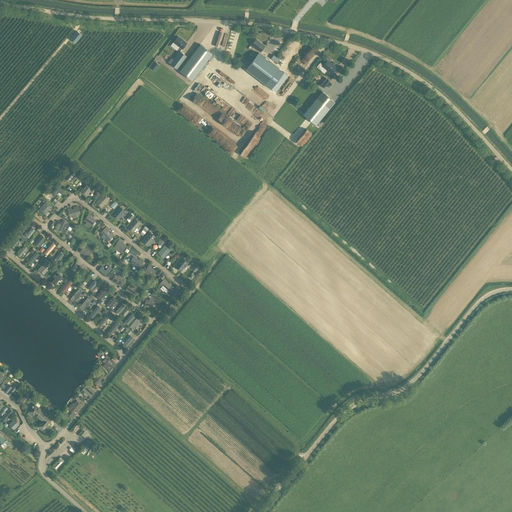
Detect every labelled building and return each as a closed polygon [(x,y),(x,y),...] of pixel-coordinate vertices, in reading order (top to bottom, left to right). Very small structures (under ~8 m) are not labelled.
[(221,40),(220,45),(225,46),(229,30),(226,29),(223,40),(221,40)] [(82,35),(77,31),(71,39),(75,43),(82,35)] [(174,42),(171,46),(177,50),(180,46),(183,49),(188,43),(179,36),(174,42)] [(256,38),(251,44),(260,52),(265,46),(256,38)] [(201,44),(181,71),(193,80),(213,53),(201,44)] [(180,51),(173,59),(171,57),(168,62),(177,69),(187,56),(180,51)] [(258,52),(246,69),(273,90),(285,73),(258,52)] [(323,66),(320,69),(325,73),(327,70),(332,74),(338,67),(329,59),(323,66)] [(159,64),(155,61),(151,66),(155,70),(159,64)] [(359,82),(371,65),(365,61),(353,78),(359,82)] [(326,77),(320,84),(325,88),(331,81),(326,77)] [(199,82),(194,90),(197,92),(192,99),(200,104),(204,98),(200,96),(202,93),(204,95),(206,92),(207,93),(209,90),(199,82)] [(322,91),(303,114),(316,125),(335,102),(322,91)] [(70,182),(77,173),(71,169),(64,177),(70,182)] [(96,186),(89,180),(81,190),(88,196),(92,191),(92,192),(94,189),(93,189),(96,186)] [(64,196),(67,193),(59,186),(53,193),(56,195),(59,191),(64,196)] [(97,202),(103,207),(110,199),(105,193),(97,202)] [(46,215),(53,206),(47,201),(40,210),(46,215)] [(81,214),(79,206),(75,207),(75,208),(73,209),(72,208),(68,208),(70,217),(74,216),(74,218),(79,217),(78,215),(81,214)] [(118,221),(126,212),(120,207),(112,215),(118,221)] [(93,226),(97,219),(92,216),(93,215),(90,213),(85,220),(87,222),(86,224),(91,227),(92,225),(93,226)] [(132,213),(126,219),(130,221),(135,216),(132,213)] [(141,222),(134,217),(126,226),(133,232),(141,222)] [(67,223),(68,221),(64,220),(63,222),(61,221),(59,224),(60,225),(58,229),(67,233),(70,225),(67,223)] [(144,235),(150,228),(147,225),(140,232),(144,235)] [(102,236),(107,242),(115,235),(112,232),(111,233),(110,231),(111,230),(108,226),(101,232),(103,235),(102,236)] [(32,227),(25,234),(28,237),(35,229),(32,227)] [(155,239),(157,237),(150,231),(143,240),(149,246),(153,241),(154,242),(155,240),(155,239)] [(32,241),(35,243),(41,236),(38,233),(32,241)] [(10,248),(19,238),(15,235),(7,245),(10,248)] [(120,239),(114,248),(122,253),(128,245),(123,242),(123,241),(120,239)] [(42,249),(45,252),(52,244),(49,241),(42,249)] [(27,247),(24,245),(17,253),(20,256),(27,247)] [(89,258),(93,252),(94,250),(88,245),(86,247),(85,246),(80,252),(89,258)] [(166,245),(159,253),(165,258),(172,250),(166,245)] [(27,262),(30,265),(39,254),(36,251),(27,262)] [(60,251),(54,259),(57,262),(64,254),(60,251)] [(143,265),(145,260),(141,258),(140,259),(134,256),(130,263),(134,264),(133,266),(137,268),(137,267),(141,268),(143,269),(145,266),(143,265)] [(174,266),(180,271),(183,268),(188,262),(185,259),(186,258),(183,256),(182,257),(174,266)] [(44,261),(37,270),(40,273),(47,264),(44,261)] [(187,268),(196,275),(201,268),(192,261),(187,268)] [(75,263),(68,271),(72,274),(79,266),(75,263)] [(153,278),(157,271),(152,268),(153,266),(150,264),(144,274),(147,276),(148,275),(153,278)] [(106,270),(102,267),(99,270),(107,276),(113,268),(110,266),(106,270)] [(84,271),(77,280),(80,282),(88,274),(84,271)] [(62,275),(59,273),(51,282),(54,284),(59,279),(60,280),(63,277),(61,276),(62,275)] [(113,281),(119,284),(119,285),(123,287),(127,279),(123,277),(124,276),(120,274),(119,275),(116,274),(113,281)] [(69,279),(61,290),(64,293),(73,282),(69,279)] [(98,282),(94,279),(87,287),(91,290),(98,282)] [(167,292),(168,293),(174,285),(171,282),(170,283),(164,279),(160,284),(163,286),(161,288),(164,291),(164,292),(166,294),(167,292)] [(139,289),(130,283),(126,290),(134,296),(139,289)] [(107,290),(104,287),(96,296),(100,299),(107,290)] [(81,292),(78,289),(70,298),(73,301),(81,292)] [(110,306),(117,298),(113,295),(106,303),(110,306)] [(91,300),(88,297),(80,307),(83,309),(91,300)] [(161,302),(158,302),(158,301),(155,300),(155,299),(150,298),(150,300),(146,299),(145,306),(152,308),(152,309),(157,310),(157,307),(160,307),(161,302)] [(118,315),(126,306),(122,303),(115,312),(118,315)] [(101,307),(97,305),(89,314),(93,317),(101,307)] [(136,315),(133,312),(124,322),(128,324),(136,315)] [(109,317),(106,315),(99,323),(102,325),(109,317)] [(140,319),(137,316),(130,325),(133,328),(140,319)] [(116,321),(108,331),(111,334),(120,324),(116,321)] [(131,335),(126,341),(123,344),(126,347),(131,341),(134,337),(131,335)] [(106,358),(103,361),(106,363),(104,366),(110,371),(117,364),(114,361),(110,358),(109,360),(106,358)] [(99,371),(91,380),(98,386),(101,383),(100,382),(105,376),(99,371)] [(8,393),(11,396),(18,386),(15,384),(8,393)] [(80,391),(82,393),(85,396),(84,397),(87,399),(93,393),(90,390),(90,391),(89,390),(89,389),(85,385),(80,391)] [(20,397),(17,401),(23,406),(30,397),(27,394),(22,399),(20,397)] [(68,408),(73,412),(70,416),(73,419),(79,412),(78,411),(83,405),(79,403),(80,402),(77,400),(74,403),(73,402),(68,408)] [(40,407),(41,405),(38,403),(37,404),(35,403),(35,404),(28,412),(33,415),(35,416),(35,415),(36,416),(42,421),(38,426),(44,431),(54,419),(40,407)] [(13,412),(10,410),(2,419),(4,421),(13,412)] [(10,426),(9,426),(13,430),(14,429),(15,430),(20,425),(15,419),(9,424),(10,426)] [(4,447),(10,442),(7,439),(8,439),(1,432),(0,432),(0,441),(2,444),(2,445),(4,447)] [(81,450),(85,453),(90,446),(86,443),(81,450)] [(28,483),(34,476),(10,454),(4,461),(6,463),(8,461),(11,464),(12,462),(13,463),(12,465),(15,468),(16,466),(17,468),(19,470),(17,473),(28,483)] [(53,466),(57,469),(63,462),(59,458),(53,466)]
